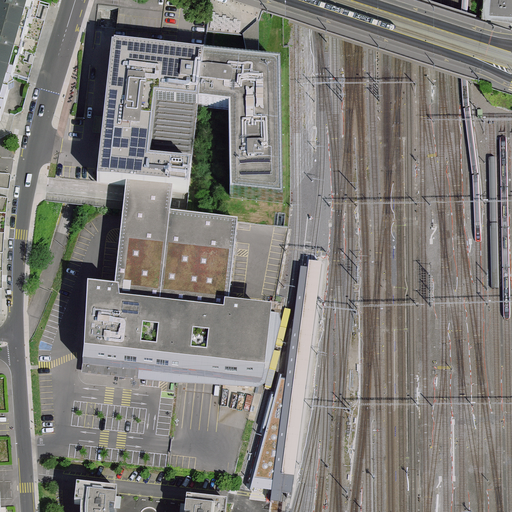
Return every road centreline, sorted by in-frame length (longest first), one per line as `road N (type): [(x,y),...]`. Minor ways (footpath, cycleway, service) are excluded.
road 1 (residential): [(17,336),(27,183),(75,0)]
road 2 (secondary): [(285,0),(511,78)]
road 3 (residential): [(29,511),(18,353)]
road 4 (secondary): [(511,44),(364,0)]
